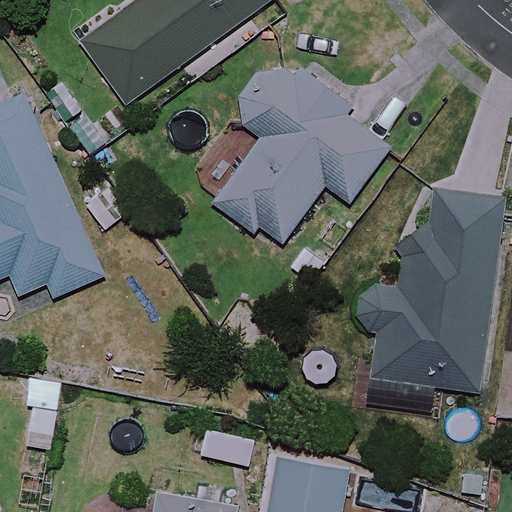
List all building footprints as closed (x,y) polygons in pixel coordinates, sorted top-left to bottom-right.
[(143,0),(85,44),(131,105),(270,0),(143,0)] [(307,76),(301,73),(294,70),(288,69),(281,69),(274,70),(267,73),(261,76),(255,80),(251,86),(247,92),(245,98),(244,105),(243,112),(245,119),(247,126),(250,132),(255,138),(260,142),(217,203),(282,249),(328,185),(355,204),(395,147),(350,115),(359,102),(312,69),(307,76)] [(0,320),(2,326),(32,313),(24,293),(50,282),(57,298),(105,277),(29,97),(0,109),(0,320)] [(438,192),(435,221),(425,220),(424,231),(409,230),(403,290),(395,289),(393,287),(389,285),(385,284),(380,284),(376,284),(371,285),(367,287),(363,290),(360,293),(357,296),(355,301),(354,305),(354,309),(354,314),(355,318),(357,322),(360,326),(363,330),(367,332),(371,334),(375,335),(379,336),(375,381),(489,393),(508,199),(438,192)] [(284,266),(311,290),(336,263),(309,238),(284,266)] [(270,340),(241,306),(216,327),(245,361),(270,340)] [(125,422),(100,418),(91,481),(116,485),(125,422)] [(261,438),(211,427),(205,456),(255,467),(261,438)] [(345,511),(353,470),(282,456),(271,511),(345,511)] [(242,511),(243,507),(162,493),(158,511),(242,511)]
